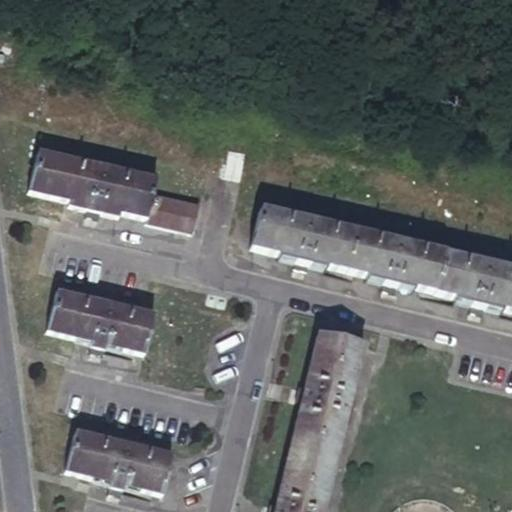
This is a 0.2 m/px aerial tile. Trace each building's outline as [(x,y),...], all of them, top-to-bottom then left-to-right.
[(152,187),(36,158),(26,195),(68,205),(66,209),(115,221),(117,217),(143,224),(141,227),(188,238),(195,210),(149,199),(152,187)] [(323,270),(342,275),(351,237),(257,215),(248,252),(277,260),(275,264),(322,275),(323,270)] [(351,237),(342,275),(362,280),(360,284),(411,296),(411,291),(431,296),(441,258),(386,246),(351,237)] [(511,275),(441,258),(431,296),(452,301),(450,306),(497,317),(498,311),(511,314),(511,275)] [(150,321),(54,297),(45,334),(88,346),(87,349),(101,353),(102,348),(140,359),(150,321)] [(316,339),(287,456),(331,469),(359,349),(316,339)] [(169,462),(73,438),(64,475),(108,487),(106,491),(121,495),(123,490),(159,499),(169,462)] [(320,511),(331,469),(287,456),(273,511),(320,511)]
